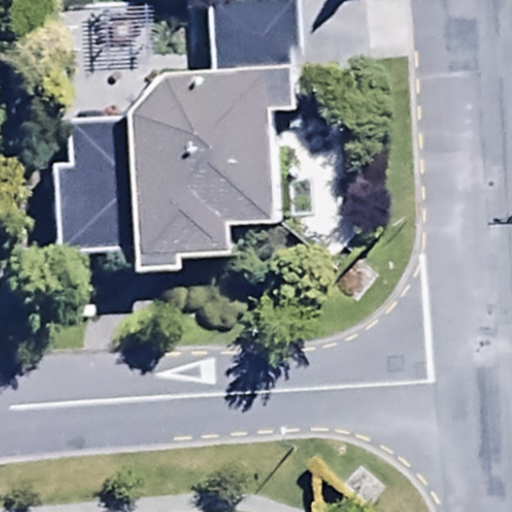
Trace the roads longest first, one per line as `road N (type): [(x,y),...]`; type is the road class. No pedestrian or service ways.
road 1 (residential): [(490,372),(0,408)]
road 2 (residential): [(470,0),(490,372)]
road 3 (residential): [(490,372),(497,511)]
